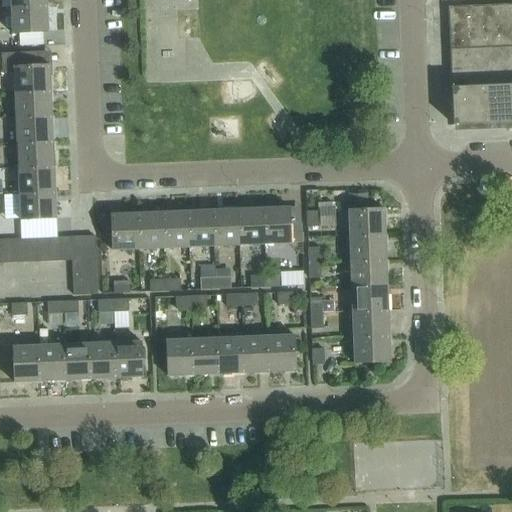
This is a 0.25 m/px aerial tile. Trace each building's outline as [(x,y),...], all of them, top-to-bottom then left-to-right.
[(47,0),(12,0),(13,9),(48,8),(47,0)] [(449,8),(433,9),(434,41),(450,40),(452,87),(454,126),(505,123),(511,123),(511,5),(487,6),(449,8)] [(48,8),(13,9),(14,35),(49,34),(48,8)] [(17,94),(52,93),(51,67),(41,67),(41,54),(3,54),(4,75),(16,75),(17,94)] [(53,118),(52,93),(17,94),(18,119),(53,118)] [(19,144),(55,143),(53,118),(18,119),(19,144)] [(56,168),(55,143),(19,144),(20,169),(56,168)] [(21,194),(57,193),(56,168),(20,169),(21,194)] [(58,219),(57,193),(21,194),(22,220),(58,219)] [(349,195),(350,211),(368,210),(368,194),(349,195)] [(318,207),(319,212),(319,228),(332,227),(331,207),(318,207)] [(291,244),(302,243),(301,219),(290,220),(289,208),(263,209),(265,245),(291,244)] [(238,210),(239,246),(265,245),(263,209),(238,210)] [(350,237),(386,235),(385,209),(368,210),(350,211),(349,211),(350,237)] [(238,210),(213,211),(215,247),(239,246),(238,210)] [(188,212),(190,248),(215,247),(213,211),(188,212)] [(188,212),(164,213),(165,249),(190,248),(188,212)] [(307,212),(307,228),(319,228),(319,212),(307,212)] [(164,213),(138,214),(140,250),(165,249),(164,213)] [(140,250),(138,214),(113,215),(114,252),(140,250)] [(386,235),(350,237),(351,262),(387,260),(386,235)] [(72,238),(73,260),(85,259),(84,237),(72,238)] [(85,259),(97,259),(96,237),(84,237),(85,259)] [(61,238),(49,239),(50,261),(62,260),(61,238)] [(62,260),(73,260),(72,238),(61,238),(62,260)] [(37,239),(26,240),(27,262),(38,261),(37,239)] [(37,239),(38,261),(50,261),(49,239),(37,239)] [(14,240),(3,240),(3,263),(15,262),(14,240)] [(14,240),(15,262),(27,262),(26,240),(14,240)] [(309,264),(321,263),(321,248),(308,248),(309,264)] [(73,260),(74,272),(98,271),(97,259),(85,259),(73,260)] [(387,260),(351,262),(352,287),(388,286),(387,260)] [(322,279),(321,263),(309,264),(310,279),(322,279)] [(74,272),(74,284),(98,283),(98,271),(74,272)] [(282,275),(266,276),(266,288),(282,288),(282,275)] [(266,288),(266,276),(251,277),(251,289),(266,288)] [(231,277),(216,278),(216,291),(232,290),(231,277)] [(216,291),(216,278),(201,279),(201,291),(216,291)] [(167,292),(166,280),(150,281),(151,293),(167,292)] [(181,280),(166,280),(167,292),(182,292),(181,280)] [(114,295),(130,294),(130,282),(114,282),(114,295)] [(98,283),(74,284),(75,296),(99,295),(98,283)] [(388,286),(352,287),(353,312),(389,311),(388,286)] [(295,305),(295,293),(275,293),(276,306),(295,305)] [(258,307),(257,294),(241,295),(242,307),(258,307)] [(242,307),(241,295),(226,295),(227,308),(242,307)] [(207,309),(207,296),(191,297),(192,309),(207,309)] [(192,309),(191,297),(176,297),(176,310),(192,309)] [(322,298),(310,299),(311,314),(323,314),(322,298)] [(332,298),(322,298),(323,314),(332,313),(332,298)] [(129,312),(129,299),(114,300),(114,313),(129,312)] [(114,313),(114,300),(98,301),(99,313),(114,313)] [(64,315),(63,302),(48,303),(48,315),(64,315)] [(79,314),(78,302),(63,302),(64,315),(79,314)] [(28,316),(28,304),(12,304),(12,317),(28,316)] [(389,311),(353,312),(354,338),(390,336),(389,311)] [(324,329),(323,314),(311,314),(312,330),(324,329)] [(268,337),(269,373),(296,372),(294,336),(268,337)] [(390,336),(354,338),(355,363),(391,362),(390,336)] [(268,337),(243,338),(244,374),(269,373),(268,337)] [(244,374),(243,338),(218,339),(219,375),(244,374)] [(218,339),(193,340),(194,376),(219,375),(218,339)] [(194,376),(193,340),(167,341),(168,376),(194,376)] [(115,343),(117,379),(143,378),(142,342),(115,343)] [(92,380),(117,379),(115,343),(90,344),(92,380)] [(90,344),(65,345),(66,381),(92,380),(90,344)] [(66,381),(65,345),(40,346),(41,382),(66,381)] [(15,383),(41,382),(40,346),(14,347),(15,383)] [(312,350),(313,366),(325,365),(324,349),(312,350)]
